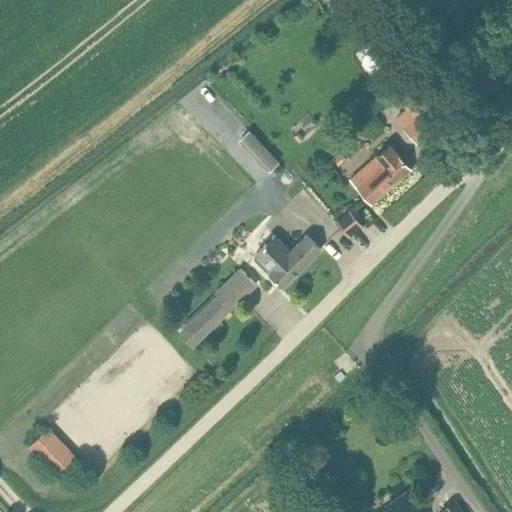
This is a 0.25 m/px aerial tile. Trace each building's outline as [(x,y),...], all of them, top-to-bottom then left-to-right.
[(418,0),(432,18),(456,0),(418,0)] [(413,89),(401,100),(407,108),(416,118),(404,129),(417,143),(442,122),(413,89)] [(372,204),(412,168),(389,143),(349,178),(372,204)] [(351,237),(364,225),(350,209),(337,220),(351,237)] [(263,243),(254,253),(259,257),(270,269),(268,271),(269,273),(283,287),(321,249),(307,235),(305,233),(289,250),(278,238),(277,238),(268,248),(263,243)] [(193,347),(258,285),(240,267),(214,291),(218,295),(179,333),(193,347)] [(60,477),(77,461),(47,428),(29,444),(60,477)] [(419,511),(406,492),(394,501),(396,504),(389,508),(382,511),(419,511)] [(441,511),(460,511),(454,503),(441,511)]
